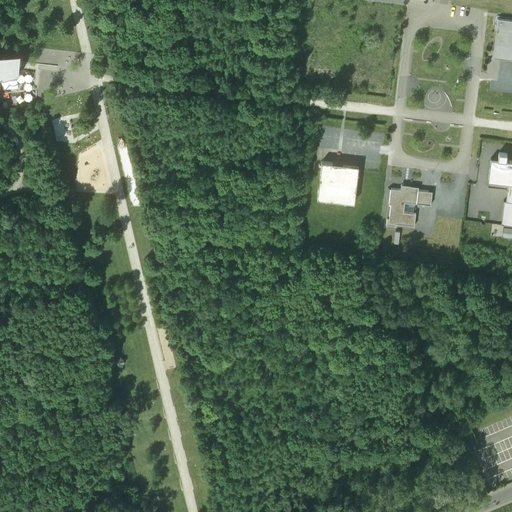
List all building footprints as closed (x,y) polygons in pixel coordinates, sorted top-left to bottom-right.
[(511,20),(498,19),(496,31),(497,31),(495,52),(511,53),(511,20)] [(23,55),(0,57),(0,80),(5,79),(6,82),(18,78),(18,76),(22,75),(23,55)] [(364,140),(364,146),(383,146),(383,132),(362,132),(362,140),(364,140)] [(506,187),(501,223),(511,224),(511,160),(491,158),(487,185),(506,187)] [(342,168),(332,167),(332,162),(322,161),(320,178),(322,178),(321,183),(321,187),(318,187),(317,198),(328,199),(328,196),(331,196),(331,199),(354,202),(355,191),(352,191),(352,188),(356,188),(358,170),(358,165),(343,164),(342,168)] [(432,191),(418,189),(419,186),(410,185),(409,190),(390,188),(389,203),(391,204),(389,219),(387,219),(386,224),(396,225),(396,223),(414,226),(416,213),(404,211),(405,202),(431,205),(432,191)] [(511,224),(494,222),(493,233),(511,235),(511,224)]
